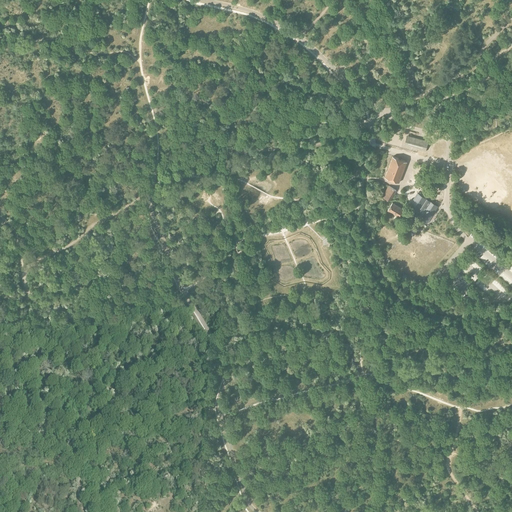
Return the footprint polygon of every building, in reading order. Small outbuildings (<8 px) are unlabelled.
[(425,152),(428,141),(409,136),(407,145),(417,148),(417,149),(425,152)] [(399,182),(407,162),(400,159),(393,156),(385,177),(399,182)] [(382,196),(389,201),(390,201),(396,190),(389,186),(382,196)] [(417,194),(409,208),(412,210),(410,213),(419,218),(427,223),(437,207),(430,202),(429,203),(428,202),(426,201),(426,200),(420,196),(417,194)] [(404,210),(392,203),(388,210),(400,217),(404,210)]
